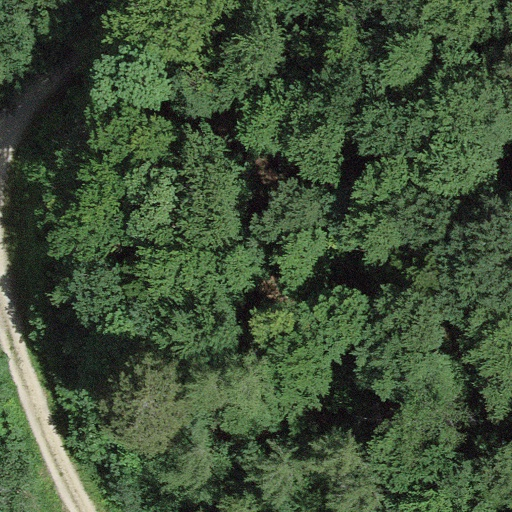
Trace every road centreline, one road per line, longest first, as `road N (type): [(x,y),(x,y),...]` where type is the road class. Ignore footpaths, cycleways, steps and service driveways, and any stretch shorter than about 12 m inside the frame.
road 1 (track): [(85,511),(64,481),(0,319)]
road 2 (track): [(0,142),(6,123),(65,53),(132,0)]
